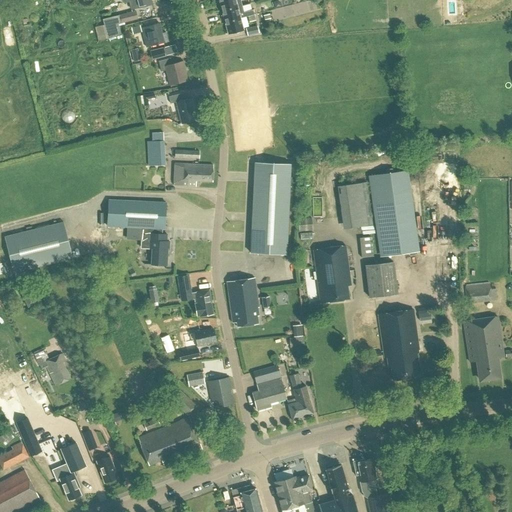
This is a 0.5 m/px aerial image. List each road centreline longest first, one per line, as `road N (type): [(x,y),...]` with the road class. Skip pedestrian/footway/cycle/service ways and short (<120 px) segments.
road 1 (residential): [(255,458),(215,276),(224,150),(191,0)]
road 2 (tertiary): [(255,458),(344,432),(511,405)]
road 3 (tertiary): [(113,511),(255,458)]
